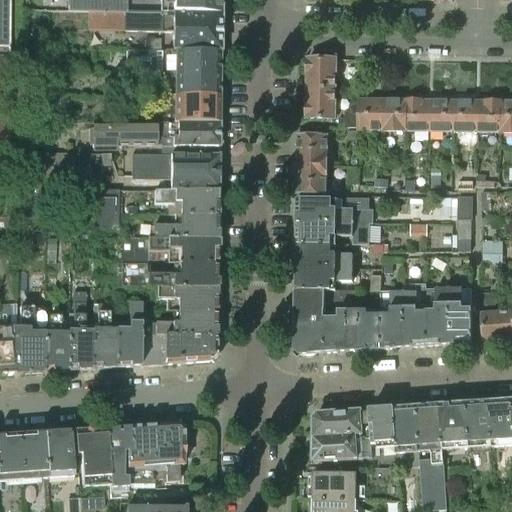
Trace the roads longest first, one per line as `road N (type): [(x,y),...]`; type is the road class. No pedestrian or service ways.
road 1 (tertiary): [(256,392),(263,42)]
road 2 (residential): [(0,408),(256,392)]
road 3 (residential): [(256,392),(511,373)]
road 4 (residential): [(263,42),(464,45)]
road 5 (residential): [(464,22),(263,20)]
road 6 (tertiary): [(255,511),(256,392)]
